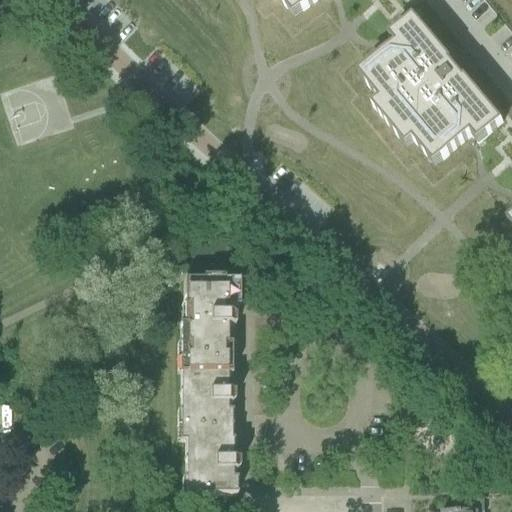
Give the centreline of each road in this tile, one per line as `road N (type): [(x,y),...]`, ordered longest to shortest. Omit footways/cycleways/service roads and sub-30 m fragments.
road 1 (residential): [(511,423),(57,0)]
road 2 (residential): [(345,437),(358,414),(349,369),(317,353),(298,359),(281,411),(295,438),(327,443)]
